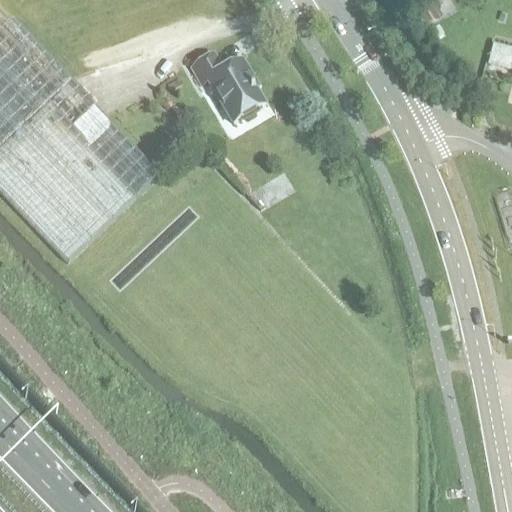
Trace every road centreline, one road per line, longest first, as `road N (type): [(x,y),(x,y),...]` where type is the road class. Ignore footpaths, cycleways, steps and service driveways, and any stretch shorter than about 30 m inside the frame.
road 1 (tertiary): [(485,379),(450,240),(415,147)]
road 2 (tertiary): [(415,147),(330,0)]
road 3 (tertiary): [(509,511),(485,379)]
